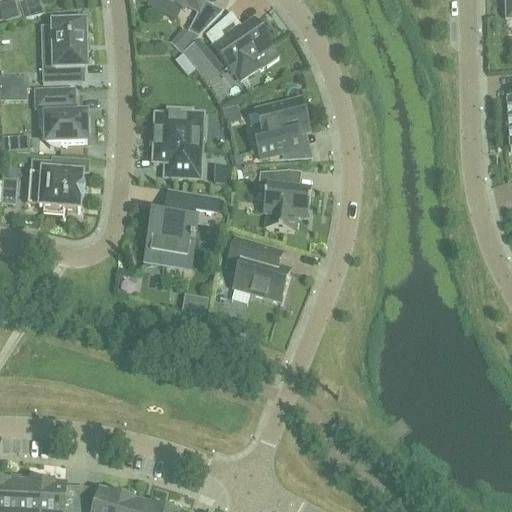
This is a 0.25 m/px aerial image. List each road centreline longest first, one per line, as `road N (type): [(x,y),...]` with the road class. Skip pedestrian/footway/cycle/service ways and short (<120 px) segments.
road 1 (residential): [(253,486),(333,278),(351,188),(338,97),(286,0)]
road 2 (residential): [(0,246),(68,259),(100,257),(111,246),(126,132),(120,0)]
road 3 (residential): [(467,0),(471,168),(482,220),(511,288)]
road 4 (residential): [(0,428),(130,443),(253,486)]
